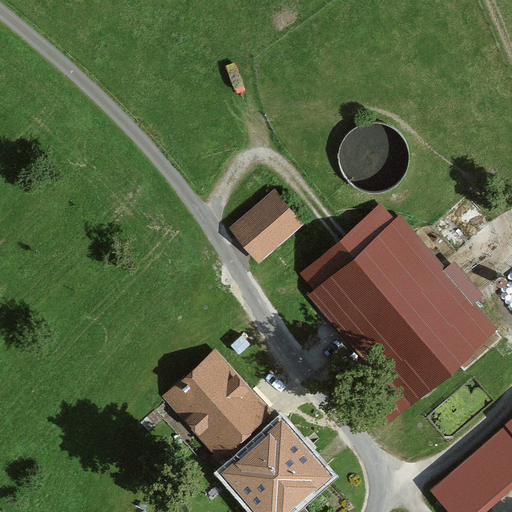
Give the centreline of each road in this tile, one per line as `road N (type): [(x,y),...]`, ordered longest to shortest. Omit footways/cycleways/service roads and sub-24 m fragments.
road 1 (unclassified): [(0,13),(117,115),(184,189),(306,373),(375,458),(385,479),(383,502)]
road 2 (track): [(383,502),(447,464),(511,409)]
